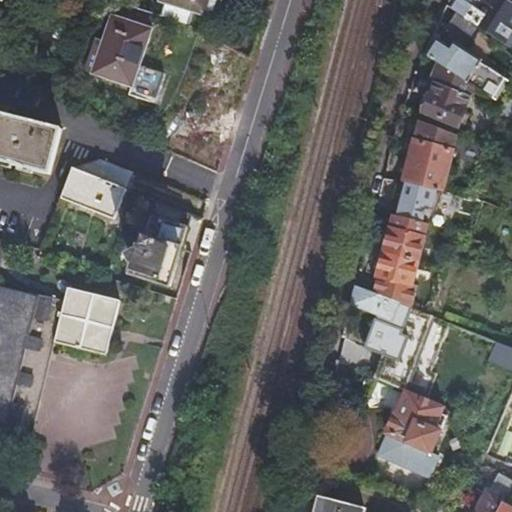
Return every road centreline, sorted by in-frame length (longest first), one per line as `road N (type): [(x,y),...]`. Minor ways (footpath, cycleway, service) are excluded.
road 1 (residential): [(433,0),(387,106),(294,468)]
road 2 (residential): [(238,188),(141,511)]
road 3 (residential): [(238,188),(0,90)]
road 4 (residential): [(295,0),(238,188)]
